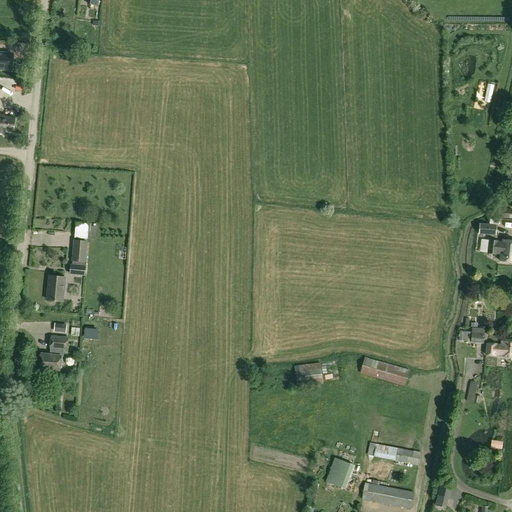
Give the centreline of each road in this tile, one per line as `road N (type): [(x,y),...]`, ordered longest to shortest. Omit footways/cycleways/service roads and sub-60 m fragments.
road 1 (unclassified): [(17,511),(4,403),(45,0)]
road 2 (unknown): [(511,495),(448,467),(473,353)]
